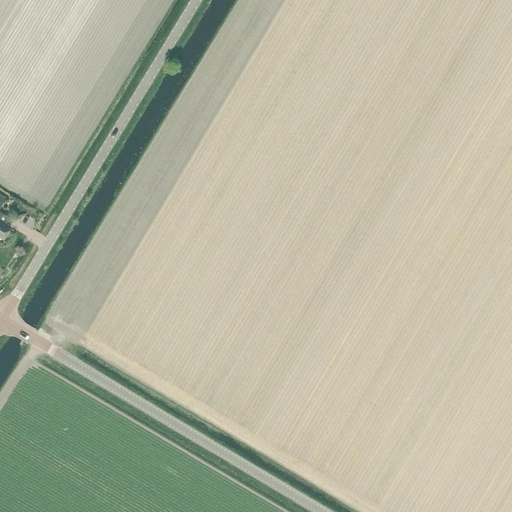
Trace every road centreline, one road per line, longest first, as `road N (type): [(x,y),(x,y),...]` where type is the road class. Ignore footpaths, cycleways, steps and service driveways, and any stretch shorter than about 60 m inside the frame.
road 1 (unclassified): [(325,511),(1,320)]
road 2 (unclassified): [(1,320),(195,0)]
